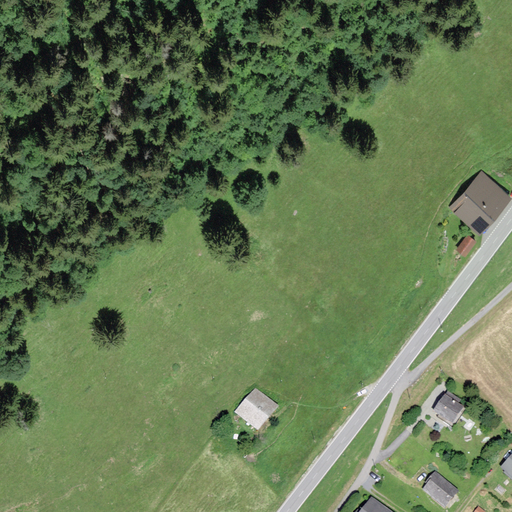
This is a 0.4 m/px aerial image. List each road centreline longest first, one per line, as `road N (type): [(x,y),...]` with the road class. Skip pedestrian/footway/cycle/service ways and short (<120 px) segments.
road 1 (primary): [(395,372),(511,216)]
road 2 (primary): [(287,511),(395,372)]
road 3 (unclassified): [(337,511),(404,380),(395,372)]
